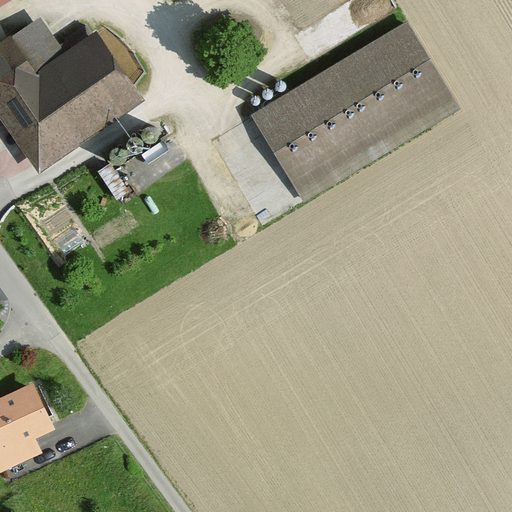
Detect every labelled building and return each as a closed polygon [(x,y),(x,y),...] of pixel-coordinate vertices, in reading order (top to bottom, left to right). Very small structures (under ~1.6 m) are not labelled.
[(31,23),(0,43),(0,135),(30,180),(137,108),(89,35),(54,58),(31,23)] [(299,208),(453,114),(398,26),(245,121),(299,208)] [(133,204),(188,167),(158,122),(102,159),(133,204)] [(91,177),(110,206),(126,196),(107,167),(91,177)] [(0,476),(37,458),(29,442),(45,434),(23,389),(0,400),(0,476)]
